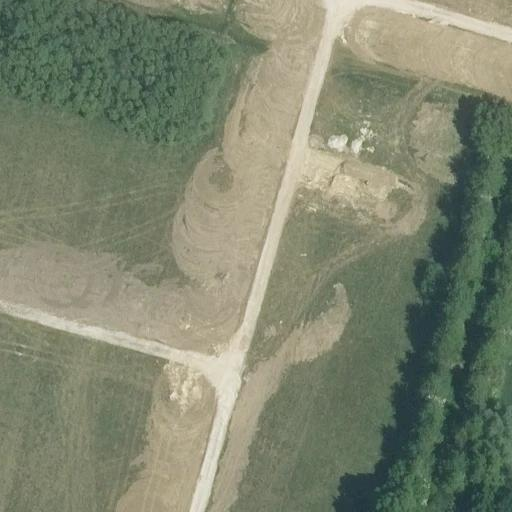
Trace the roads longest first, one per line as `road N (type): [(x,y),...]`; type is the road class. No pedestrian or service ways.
road 1 (residential): [(0,306),(236,369),(290,164)]
road 2 (residential): [(290,164),(334,0)]
road 3 (residential): [(511,32),(389,0)]
